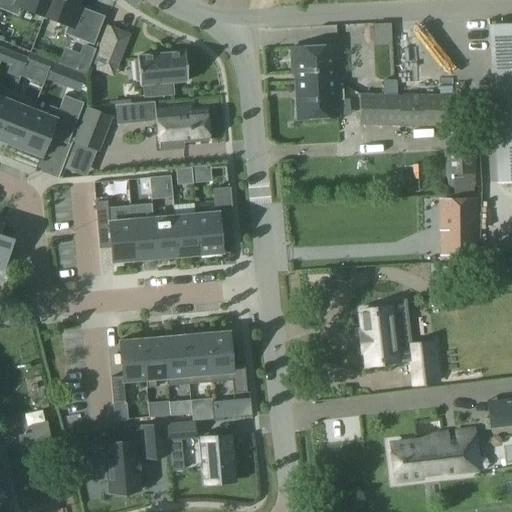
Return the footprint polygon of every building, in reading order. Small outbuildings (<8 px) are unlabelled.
[(43,16),(49,0),(0,0),(0,8),(16,14),(19,7),(43,16)] [(49,0),(43,16),(68,26),(65,33),(92,43),(102,17),(76,7),(79,0),(49,0)] [(499,182),(511,181),(511,24),(491,26),(499,182)] [(337,47),(346,46),(347,58),(361,57),(359,33),(363,32),(362,26),(336,29),(337,47)] [(293,74),(294,82),(335,80),(335,72),(338,71),(336,46),(289,48),(290,74),(293,74)] [(185,52),(137,56),(139,85),(143,85),(144,96),(172,94),(171,83),(187,81),(185,52)] [(342,84),(336,85),(335,80),(294,82),(296,119),(338,117),(337,100),(343,100),(342,84)] [(401,127),(402,95),(359,94),(358,126),(401,127)] [(452,195),(474,194),(472,148),(470,126),(458,125),(458,103),(446,101),(447,97),(402,95),(401,127),(449,128),(452,195)] [(40,159),(54,124),(72,132),(83,103),(64,96),(58,109),(49,106),(45,116),(32,111),(17,150),(40,159)] [(0,127),(10,103),(0,98),(0,127)] [(17,150),(32,111),(10,103),(0,127),(0,139),(17,146),(16,150),(17,150)] [(208,141),(205,111),(189,112),(189,107),(157,110),(157,114),(153,115),(152,103),(116,106),(118,123),(158,120),(160,150),(183,148),(183,143),(208,141)] [(87,109),(75,141),(95,149),(108,117),(87,109)] [(191,168),(175,169),(177,185),(193,184),(191,168)] [(215,214),(195,216),(199,256),(224,254),(222,238),(220,238),(218,218),(231,217),(229,189),(213,190),(215,214)] [(439,261),(478,260),(478,259),(477,253),(477,198),(438,199),(439,261)] [(134,262),(131,221),(109,223),(107,201),(95,202),(97,229),(109,228),(112,264),(134,262)] [(199,256),(195,216),(174,218),(177,255),(190,254),(189,252),(197,251),(198,256),(199,256)] [(177,255),(174,218),(152,219),(156,257),(168,256),(168,254),(176,253),(176,256),(177,255)] [(156,257),(152,219),(131,221),(134,262),(135,262),(135,257),(143,256),(143,258),(156,257)] [(0,269),(2,271),(12,240),(0,235),(0,269)] [(363,332),(359,332),(362,352),(365,352),(367,365),(410,360),(413,384),(437,382),(433,343),(409,345),(410,349),(396,351),(392,325),(407,323),(404,300),(381,303),(382,308),(360,311),(363,332)] [(232,346),(231,331),(206,333),(210,383),(232,381),(233,394),(247,392),(245,366),(232,367),(230,347),(232,346)] [(210,383),(206,333),(205,333),(205,335),(194,336),(194,339),(185,339),(189,385),(210,383)] [(145,379),(141,338),(119,340),(122,376),(110,377),(113,404),(125,403),(123,381),(145,379)] [(167,386),(163,339),(151,340),(151,342),(143,343),(143,338),(141,338),(145,379),(165,377),(166,387),(167,386)] [(189,385),(185,339),(176,340),(176,338),(163,339),(167,386),(189,385)] [(511,397),(498,400),(486,401),(488,418),(489,428),(511,425),(511,397)] [(213,419),(251,416),(250,409),(249,398),(212,402),(213,419)] [(157,417),(156,404),(147,404),(148,418),(157,417)] [(415,441),(390,444),(395,481),(422,477),(422,474),(443,471),(444,475),(454,473),(455,475),(480,472),(474,426),(440,431),(439,420),(413,423),(415,441)] [(46,422),(30,426),(32,434),(18,437),(22,455),(52,448),(46,422)] [(195,422),(166,425),(167,444),(197,441),(195,422)] [(163,424),(140,426),(143,458),(166,456),(168,455),(165,424),(163,424)] [(232,452),(230,437),(212,438),(212,436),(211,436),(211,439),(201,440),(203,467),(200,467),(201,469),(203,469),(204,484),(218,483),(218,485),(220,485),(220,482),(234,481),(231,454),(234,453),(234,452),(232,452)] [(139,491),(135,443),(123,444),(109,445),(105,446),(105,447),(106,459),(92,461),(94,479),(91,479),(91,481),(108,480),(109,493),(139,491)]
